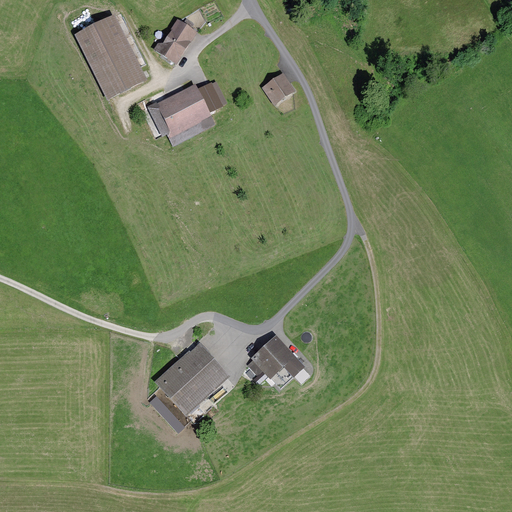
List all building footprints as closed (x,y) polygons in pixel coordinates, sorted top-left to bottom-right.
[(147,84),(114,18),(76,37),(109,103),(147,84)] [(197,33),(178,21),(156,55),(175,67),(197,33)] [(298,93),(284,74),(263,90),(277,109),(298,93)] [(196,87),(149,110),(162,138),(167,135),(174,147),(217,126),(210,113),(228,105),(217,82),(198,92),(196,87)] [(304,368),(277,339),(253,361),(280,390),(304,368)] [(230,378),(201,346),(159,385),(188,416),(230,378)]
